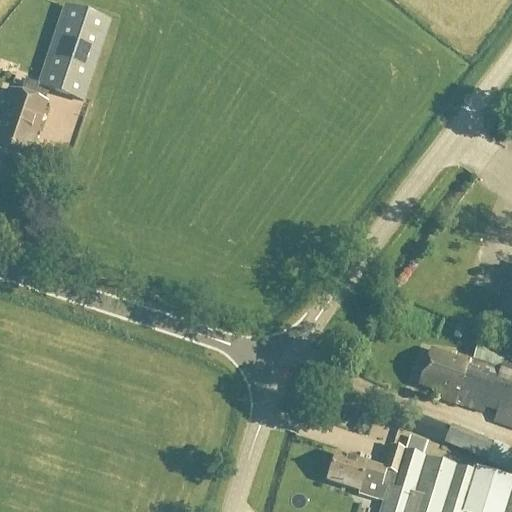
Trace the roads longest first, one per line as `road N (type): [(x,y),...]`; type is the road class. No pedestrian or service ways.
road 1 (tertiary): [(281,363),(511,58)]
road 2 (unclassified): [(281,363),(0,272)]
road 3 (tertiary): [(230,511),(281,363)]
